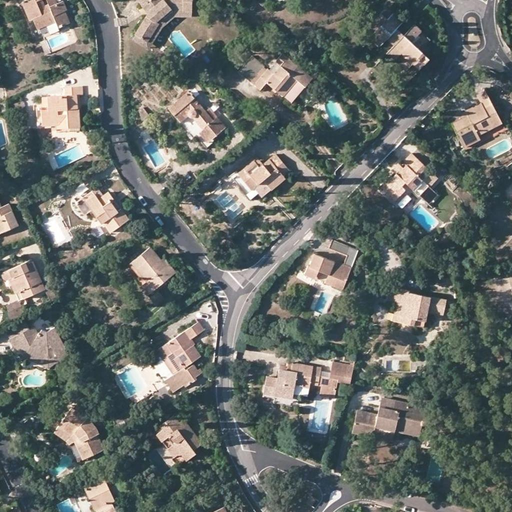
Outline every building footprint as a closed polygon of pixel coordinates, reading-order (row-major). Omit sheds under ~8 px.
[(26,0),(25,1),(29,10),(26,12),(30,21),(33,20),(37,28),(46,24),(46,23),(54,20),(58,27),(70,22),(65,11),(67,9),(63,1),(58,3),(48,7),(46,4),(42,6),(39,0),(26,0)] [(191,8),(191,0),(139,0),(140,1),(140,0),(144,0),(150,6),(147,9),(134,30),(135,31),(146,38),(158,19),(173,8),(191,8)] [(140,0),(140,1),(147,9),(150,6),(144,0),(140,0)] [(387,7),(381,14),(387,19),(393,12),(387,7)] [(191,14),(191,8),(173,8),(158,19),(146,38),(135,31),(131,36),(148,46),(161,25),(175,13),(191,14)] [(387,19),(381,14),(370,25),(376,31),(370,37),(380,46),(386,39),(389,36),(396,43),(393,46),(391,49),(399,56),(402,53),(419,69),(429,59),(412,42),(422,30),(408,16),(403,21),(393,12),(387,19)] [(386,39),(393,46),(396,43),(389,36),(386,39)] [(412,77),(419,69),(402,53),(399,56),(391,49),(387,53),(412,77)] [(312,78),(287,57),(274,73),(254,57),(241,74),(260,90),(266,82),(283,96),(297,80),(305,87),(312,78)] [(292,103),(305,87),(297,80),(283,96),(292,103)] [(82,93),(82,84),(65,84),(66,93),(43,94),(44,105),(42,105),(42,122),(59,121),(59,125),(80,124),(79,105),(77,105),(77,93),(81,93),(82,93)] [(495,108),(485,89),(476,94),(481,102),(465,110),(468,115),(452,123),(464,146),(480,137),(478,133),(494,125),(487,112),(495,108)] [(212,121),(205,112),(188,92),(169,109),(179,122),(188,115),(193,117),(203,129),(195,136),(206,148),(214,142),(212,139),(225,128),(217,118),(212,121)] [(149,115),(143,106),(139,109),(142,120),(149,115)] [(209,108),(205,112),(212,121),(217,118),(209,108)] [(502,121),(495,108),(487,112),(494,125),(502,121)] [(392,170),(394,172),(398,175),(394,179),(391,176),(379,189),(393,203),(395,201),(405,192),(406,190),(403,186),(406,183),(421,197),(431,187),(439,178),(431,171),(429,173),(426,170),(428,168),(412,153),(404,162),(407,165),(404,168),(399,163),(392,170)] [(276,154),(263,165),(259,168),(253,161),(232,178),(250,199),(255,194),(259,199),(285,177),(283,174),(289,169),(276,154)] [(257,158),(253,161),(259,168),(263,165),(257,158)] [(438,195),(431,187),(421,197),(421,198),(429,205),(438,195)] [(92,191),(82,198),(84,200),(94,193),(92,191)] [(115,199),(109,192),(99,199),(94,193),(84,200),(82,198),(75,202),(84,214),(91,210),(101,223),(104,221),(111,231),(129,218),(122,209),(119,211),(112,202),(115,199)] [(407,194),(405,192),(395,201),(398,204),(407,194)] [(122,209),(115,199),(112,202),(119,211),(122,209)] [(0,232),(18,225),(9,204),(1,207),(0,203),(0,232)] [(343,290),(358,251),(332,241),(328,249),(346,257),(343,265),(315,255),(310,267),(308,266),(305,276),(316,280),(319,271),(328,274),(326,283),(343,290)] [(149,247),(132,262),(143,276),(140,278),(136,282),(148,297),(156,292),(153,289),(175,272),(168,263),(165,266),(160,260),(149,247)] [(164,257),(160,260),(165,266),(168,263),(164,257)] [(6,280),(9,279),(13,277),(19,292),(21,291),(24,298),(45,289),(32,260),(3,272),(2,273),(2,274),(3,279),(5,280),(6,280)] [(129,265),(140,278),(143,276),(132,262),(129,265)] [(509,275),(506,267),(488,272),(492,280),(509,275)] [(19,300),(24,298),(21,291),(19,292),(13,277),(9,279),(19,300)] [(444,312),(447,301),(411,294),(411,291),(390,287),(387,301),(398,303),(395,315),(424,321),(426,312),(427,309),(444,312)] [(423,328),(424,321),(395,315),(394,322),(423,328)] [(484,327),(482,318),(469,322),(472,331),(484,327)] [(48,370),(52,367),(69,355),(54,327),(47,330),(42,329),(41,332),(39,332),(35,325),(31,327),(27,319),(3,330),(7,339),(24,356),(48,370)] [(198,322),(156,350),(172,374),(168,377),(165,380),(171,389),(181,382),(183,384),(195,377),(193,374),(198,371),(194,364),(189,367),(187,365),(200,356),(189,340),(203,330),(198,322)] [(152,352),(168,377),(172,374),(156,350),(152,352)] [(290,363),(288,369),(288,371),(297,372),(298,365),(290,363)] [(353,367),(333,364),(330,379),(323,377),(322,386),(337,389),(339,380),(350,382),(352,372),(352,371),(353,367)] [(322,369),(298,365),(297,372),(288,371),(288,369),(280,368),(278,379),(267,377),(264,393),(276,396),(293,399),(294,395),(295,385),(302,386),(302,388),(310,389),(311,385),(319,386),(320,377),(322,369)] [(308,397),(310,389),(302,388),(302,386),(295,385),(294,395),(308,397)] [(335,398),(337,389),(322,386),(321,396),(335,398)] [(143,398),(140,393),(131,399),(133,404),(143,398)] [(422,429),(426,408),(382,399),(378,416),(358,411),(355,426),(368,429),(366,436),(393,442),(395,432),(397,424),(422,429)] [(90,412),(75,402),(71,407),(86,418),(87,417),(90,412)] [(94,424),(87,417),(86,418),(71,407),(56,429),(74,442),(71,443),(75,452),(74,453),(77,461),(103,449),(97,435),(99,434),(94,424)] [(173,415),(159,425),(162,430),(158,434),(156,435),(179,466),(196,453),(193,450),(202,443),(195,434),(193,436),(187,428),(189,426),(183,418),(179,421),(173,415)] [(420,436),(422,429),(397,424),(395,432),(420,436)] [(154,429),(158,434),(162,430),(159,425),(154,429)] [(353,434),(366,436),(368,429),(355,426),(353,434)] [(68,444),(71,443),(74,442),(56,429),(54,432),(68,444)] [(114,500),(104,477),(83,486),(94,511),(115,511),(111,501),(114,500)]
